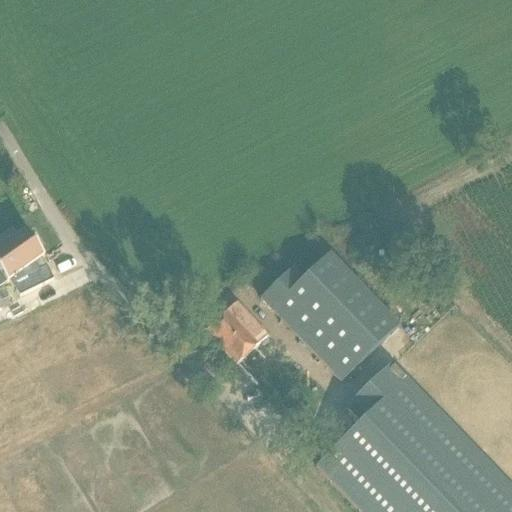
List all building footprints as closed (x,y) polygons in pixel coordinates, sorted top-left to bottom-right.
[(24,231),(8,243),(0,248),(0,276),(6,285),(16,278),(43,259),(24,231)] [(397,331),(328,258),(302,283),(291,271),(259,302),(339,385),(397,331)] [(236,305),(220,321),(205,334),(236,367),(267,338),(236,305)] [(359,429),(406,383),(390,367),(343,412),(359,429)] [(511,511),(511,493),(406,383),(359,429),(314,472),(353,511),(511,511)]
